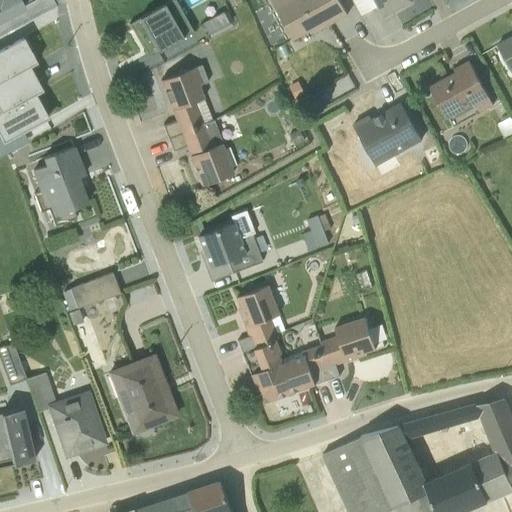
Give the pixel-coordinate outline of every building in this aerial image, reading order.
[(0,0),(0,21),(23,9),(17,0),(0,0)] [(163,0),(131,15),(149,54),(192,34),(176,0),(163,0)] [(270,0),(293,41),(311,31),(314,35),(347,16),(338,0),(270,0)] [(353,0),(362,15),(377,7),(383,19),(415,1),(413,0),(353,0)] [(0,131),(2,137),(51,115),(37,85),(42,82),(31,57),(36,55),(26,31),(0,42),(0,131)] [(511,74),(511,35),(496,45),(511,74)] [(492,106),(468,61),(453,69),(455,71),(455,72),(428,87),(446,120),(447,120),(451,127),(492,106)] [(175,120),(162,126),(167,139),(204,123),(195,102),(204,98),(199,85),(204,84),(204,82),(206,81),(201,66),(200,65),(159,81),(175,120)] [(369,116),(353,125),(376,166),(420,141),(401,104),(371,120),(369,116)] [(185,146),(200,186),(232,174),(222,148),(221,148),(221,146),(212,120),(204,123),(167,139),(172,151),(185,146)] [(83,175),(72,147),(42,158),(44,165),(31,171),(39,192),(33,195),(40,211),(47,209),(54,226),(75,218),(72,209),(86,204),(79,187),(75,189),(72,180),(83,175)] [(433,147),(422,152),(430,165),(440,159),(433,147)] [(315,210),(303,214),(310,231),(302,235),(309,251),(328,244),(323,230),(329,228),(324,214),(318,217),(315,210)] [(233,223),(196,238),(202,253),(199,254),(210,281),(260,261),(245,222),(234,226),(233,223)] [(76,308),(118,293),(111,273),(70,287),(69,289),(62,292),(68,309),(76,308)] [(266,286),(234,298),(238,309),(236,309),(247,338),(236,342),(241,354),(253,349),(252,344),(275,334),(284,331),(277,314),(266,286)] [(367,353),(375,350),(364,317),(333,327),(336,336),(319,342),(320,345),(303,351),(315,384),(339,376),(335,366),(367,355),(367,353)] [(251,369),(254,377),(281,366),(277,356),(279,355),(272,336),(271,336),(252,344),(253,349),(241,354),(247,371),(251,369)] [(10,344),(0,348),(0,364),(8,385),(23,379),(10,344)] [(253,386),(260,403),(315,384),(303,351),(279,360),(281,366),(254,377),(257,384),(253,386)] [(152,356),(109,373),(131,432),(134,431),(137,435),(141,437),(146,437),(149,434),(151,430),(150,425),(168,418),(175,416),(164,385),(152,356)] [(64,459),(106,445),(88,391),(55,402),(45,373),(25,380),(36,412),(46,409),(64,459)] [(511,421),(502,399),(423,418),(420,421),(400,426),(396,426),(361,435),(392,509),(386,511),(461,511),(509,492),(511,491),(511,421)] [(21,409),(0,414),(0,461),(10,459),(12,465),(32,460),(21,409)] [(321,454),(347,511),(386,511),(392,509),(361,435),(321,454)] [(196,511),(231,511),(220,482),(189,492),(196,511)] [(196,511),(189,492),(170,498),(169,500),(165,501),(164,500),(151,505),(149,507),(149,511),(136,511),(136,510),(134,510),(134,511),(196,511)]
